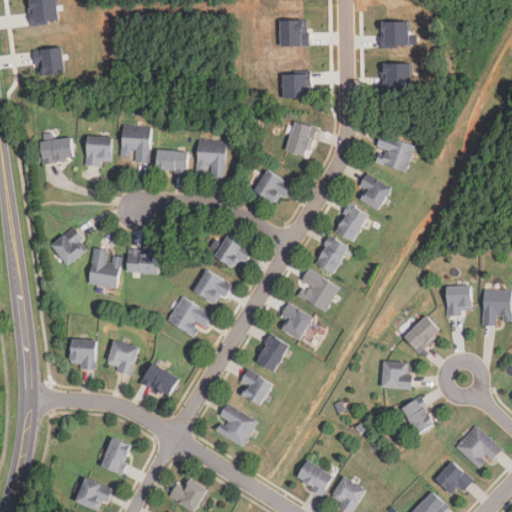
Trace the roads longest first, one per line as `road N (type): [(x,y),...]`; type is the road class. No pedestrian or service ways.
road 1 (residential): [(130,511),(334,178),(347,119)]
road 2 (secondary): [(0,127),(29,346),(21,473),(5,511)]
road 3 (residential): [(29,400),(122,407),(291,511)]
road 4 (residential): [(137,212),(167,201),(215,205),(290,247)]
